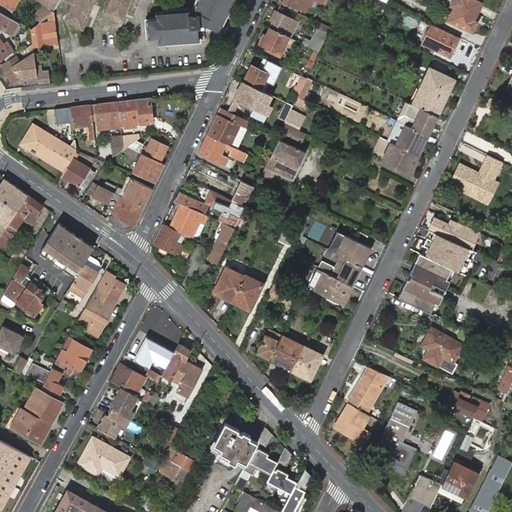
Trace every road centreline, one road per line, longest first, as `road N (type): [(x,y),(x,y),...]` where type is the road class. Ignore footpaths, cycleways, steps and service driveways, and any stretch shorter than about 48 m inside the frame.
road 1 (residential): [(511,11),(299,432)]
road 2 (residential): [(25,511),(157,281)]
road 3 (residential): [(0,102),(215,83)]
road 4 (tertiary): [(157,281),(299,432)]
road 5 (residential): [(129,252),(215,83)]
road 6 (tertiary): [(0,159),(129,252)]
